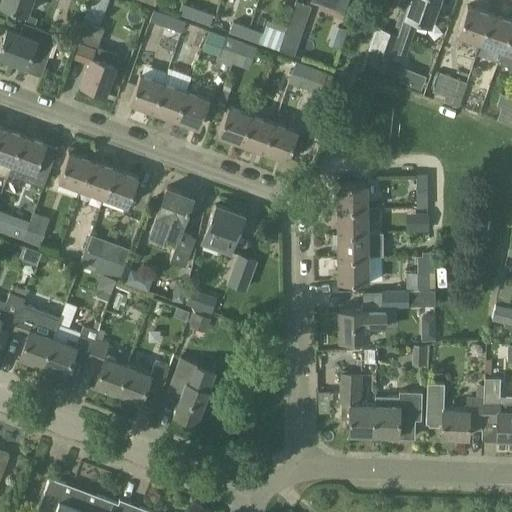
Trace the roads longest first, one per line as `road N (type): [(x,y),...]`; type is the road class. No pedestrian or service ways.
road 1 (residential): [(0,90),(287,204),(298,431),(308,470)]
road 2 (residential): [(242,500),(223,484),(0,398)]
road 3 (residential): [(308,470),(511,474)]
